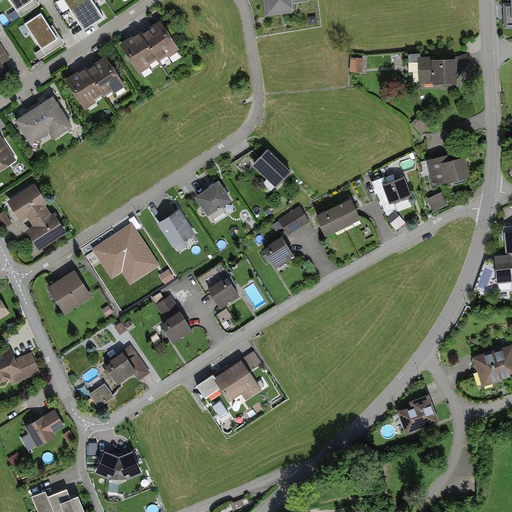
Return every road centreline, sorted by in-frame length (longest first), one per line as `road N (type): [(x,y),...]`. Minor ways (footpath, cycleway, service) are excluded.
road 1 (residential): [(487,209),(454,213),(111,421),(87,424)]
road 2 (residential): [(13,272),(29,273),(239,136),(256,117),(259,88),(241,0)]
road 3 (residential): [(153,0),(0,103)]
road 4 (residential): [(422,355),(458,417),(457,450),(417,511)]
road 5 (residential): [(422,355),(302,476)]
road 6 (residential): [(87,424),(73,409),(13,272)]
road 7 (residential): [(487,209),(465,282),(422,355)]
road 8 (residential): [(489,50),(490,191)]
road 9 (residential): [(302,476),(282,472),(189,511)]
